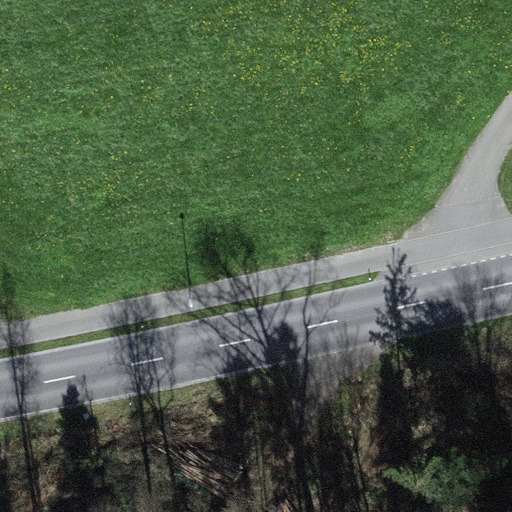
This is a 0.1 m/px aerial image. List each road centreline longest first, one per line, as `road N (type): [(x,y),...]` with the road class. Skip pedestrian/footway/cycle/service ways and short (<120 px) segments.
road 1 (tertiary): [(511,286),(0,391)]
road 2 (track): [(475,295),(465,239),(474,188),(511,120)]
